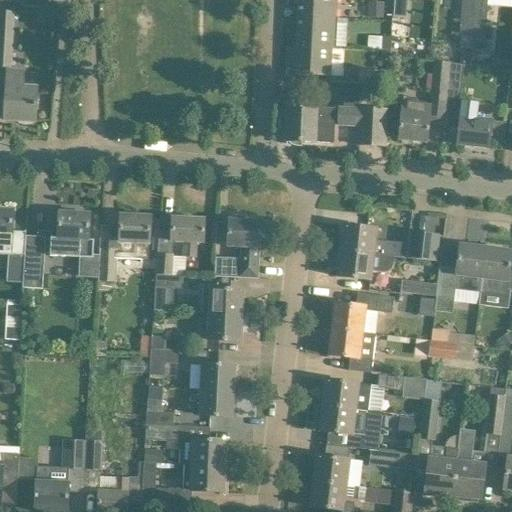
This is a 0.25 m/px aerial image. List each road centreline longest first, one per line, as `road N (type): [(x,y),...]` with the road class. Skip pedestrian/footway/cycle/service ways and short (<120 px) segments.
road 1 (residential): [(267,511),(309,177)]
road 2 (residential): [(511,194),(309,177)]
road 3 (residential): [(261,173),(268,0)]
road 4 (residential): [(261,173),(94,152)]
road 5 (residential): [(94,152),(88,0)]
